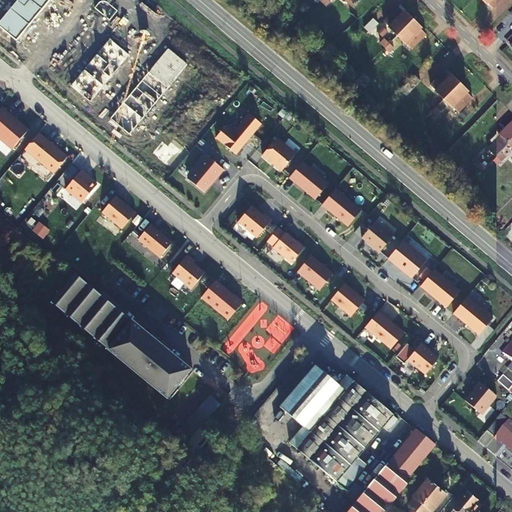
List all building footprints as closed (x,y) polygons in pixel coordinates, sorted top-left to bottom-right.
[(340,0),(323,0),(322,1),(315,8),(324,17),(340,0)] [(334,27),(345,15),(340,11),(329,22),(334,27)] [(379,39),(387,47),(414,20),(406,12),(379,39)] [(414,20),(387,47),(379,55),(385,62),(393,54),(395,56),(422,29),(414,20)] [(369,42),(379,33),(373,28),(364,37),(369,42)] [(402,75),(406,79),(419,64),(415,60),(402,75)] [(432,110),(434,112),(461,85),(452,76),(415,113),(422,120),(432,110)] [(461,85),(434,112),(442,120),(469,93),(461,85)] [(28,129),(1,107),(0,108),(0,138),(12,149),(28,129)] [(215,138),(235,154),(261,124),(249,114),(233,133),(225,126),(215,138)] [(459,134),(467,126),(463,121),(455,129),(459,134)] [(511,125),(489,149),(496,156),(511,141),(511,125)] [(68,157),(39,133),(25,150),(54,174),(68,157)] [(262,156),(281,172),(296,154),(276,138),(262,156)] [(511,141),(496,156),(505,165),(511,157),(511,141)] [(214,181),(223,170),(205,156),(196,167),(197,168),(187,179),(203,193),(213,180),(214,181)] [(302,163),(289,178),(315,200),(328,184),(302,163)] [(507,178),(511,172),(511,164),(502,173),(507,178)] [(82,170),(66,189),(82,203),(97,185),(87,176),(88,175),(82,170)] [(335,189),(321,206),(347,227),(361,210),(335,189)] [(136,213),(116,196),(102,213),(122,229),(136,213)] [(251,206),(237,223),(256,239),(271,220),(264,214),(262,216),(251,206)] [(96,220),(115,236),(120,230),(101,214),(96,220)] [(375,222),(361,238),(379,253),(393,236),(375,222)] [(160,258),(173,242),(151,224),(138,240),(160,258)] [(286,233),(296,237),(300,228),(291,224),(286,233)] [(266,242),(295,266),(308,251),(289,236),(288,237),(278,228),(266,242)] [(0,261),(11,250),(0,239),(0,261)] [(402,241),(388,259),(411,279),(426,261),(402,241)] [(187,255),(172,273),(191,289),(205,273),(193,263),(195,261),(187,255)] [(333,274),(310,256),(297,272),(319,290),(333,274)] [(434,270),(420,287),(446,308),(460,292),(434,270)] [(99,295),(76,275),(53,302),(170,400),(193,373),(183,365),(99,295)] [(364,301),(344,284),(330,301),(350,317),(364,301)] [(467,297),(453,314),(478,335),(493,318),(467,297)] [(378,312),(364,328),(390,350),(404,333),(378,312)] [(415,351),(406,344),(395,358),(403,364),(407,361),(424,375),(438,359),(420,344),(415,351)] [(502,354),(511,362),(511,344),(510,347),(508,347),(502,354)] [(289,443),(336,483),(394,416),(347,376),(339,385),(316,365),(280,407),(304,426),(289,443)] [(464,401),(481,415),(496,396),(478,382),(472,388),(473,389),(464,401)] [(395,413),(394,416),(336,483),(357,501),(415,430),(395,413)] [(501,442),(511,451),(511,423),(508,420),(493,438),(500,443),(501,442)] [(201,427),(154,483),(135,505),(143,511),(163,511),(209,458),(213,461),(169,511),(179,511),(218,466),(222,469),(185,511),(209,511),(247,467),(201,427)] [(384,511),(410,481),(408,480),(436,446),(415,430),(357,501),(348,511),(384,511)] [(406,511),(416,511),(436,488),(427,481),(414,497),(415,498),(410,505),(412,506),(406,511)] [(432,511),(446,495),(436,488),(416,511),(429,511),(431,511),(432,511)] [(454,510),(457,511),(465,511),(466,511),(467,511),(476,511),(477,511),(479,509),(474,505),(477,501),(467,494),(454,510)]
